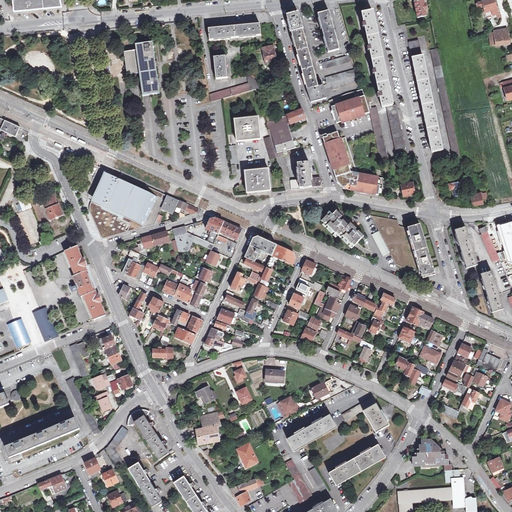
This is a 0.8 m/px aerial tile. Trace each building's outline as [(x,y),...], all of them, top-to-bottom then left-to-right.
[(12,0),(14,13),(61,8),(59,0),(12,0)] [(485,12),(496,8),(493,0),(488,0),(478,3),(479,9),(483,8),(485,12)] [(419,23),(427,21),(426,11),(427,11),(426,5),(424,5),(423,1),(414,2),(416,9),(417,9),(417,12),(416,12),(417,18),(418,18),(419,23)] [(496,8),(485,12),(486,17),(491,15),(492,18),(495,16),(495,15),(498,14),(496,8)] [(329,11),(318,15),(328,53),(340,50),(329,11)] [(386,107),(393,105),(373,12),(362,14),(364,24),(362,24),(363,28),(365,28),(369,47),(367,48),(368,51),(370,51),(374,71),(372,71),(373,75),(375,74),(379,93),(377,93),(378,98),(380,97),(382,107),(386,107)] [(287,16),(291,31),(302,28),(298,13),(287,16)] [(208,29),(209,40),(261,35),(260,24),(208,29)] [(312,66),(302,28),(291,31),(307,90),(318,87),(312,66)] [(494,33),(497,46),(510,44),(509,40),(507,32),(506,32),(505,29),(494,31),(494,33)] [(497,46),(494,33),(491,33),(488,34),(490,47),(497,46)] [(409,43),(412,59),(422,57),(418,41),(409,43)] [(152,42),(135,45),(136,51),(124,52),(125,59),(126,65),(127,75),(139,73),(143,96),(147,95),(151,95),(160,93),(152,42)] [(273,46),(262,48),(266,65),(277,63),(273,46)] [(460,156),(438,50),(431,51),(453,158),(460,156)] [(352,61),(351,55),(322,63),(323,69),(352,61)] [(422,57),(412,59),(431,152),(442,150),(423,56),(422,57)] [(226,57),(214,58),(216,79),(228,78),(226,57)] [(326,84),(322,85),(323,89),(331,87),(332,90),(358,82),(355,70),(326,78),(327,81),(325,81),(326,84)] [(257,89),(259,89),(255,75),(254,75),(253,73),(247,74),(248,83),(209,95),(211,102),(223,99),(250,91),(257,89)] [(507,101),(511,99),(511,80),(500,84),(501,88),(504,88),(507,101)] [(318,87),(307,90),(311,103),(326,98),(323,89),(322,85),(318,87)] [(350,93),(329,102),(336,123),(370,112),(369,109),(368,109),(367,109),(362,90),(350,93)] [(387,159),(377,107),(371,108),(370,102),(374,102),(372,94),(365,95),(368,109),(369,109),(370,112),(374,133),(380,160),(387,159)] [(396,105),(393,105),(386,107),(395,151),(405,149),(396,105)] [(287,115),(290,123),(291,124),(306,118),(302,110),(287,115)] [(267,123),(269,130),(270,129),(272,136),(277,153),(283,152),(283,154),(288,153),(287,150),(300,147),(298,140),(293,141),(288,124),(290,123),(287,115),(267,123)] [(235,120),(237,142),(249,141),(260,140),(258,117),(235,120)] [(20,128),(0,118),(0,129),(16,137),(17,134),(20,128)] [(336,132),(322,137),(329,159),(337,183),(339,185),(343,189),(378,195),(379,191),(386,190),(383,178),(357,173),(347,144),(345,137),(339,139),(336,132)] [(285,190),(294,189),(293,180),(290,180),(283,155),(283,154),(283,152),(277,153),(272,136),(264,139),(267,148),(270,160),(276,159),(285,190)] [(229,146),(231,165),(238,164),(236,145),(229,146)] [(293,180),(294,189),(307,188),(320,186),(321,182),(320,177),(311,178),(309,162),(297,163),(298,179),(293,180)] [(245,171),(247,193),(259,192),(271,191),(268,169),(245,171)] [(103,239),(104,239),(143,228),(155,225),(156,221),(159,215),(162,208),(167,196),(114,172),(112,176),(106,173),(104,177),(95,197),(94,196),(89,207),(89,212),(99,235),(101,239),(103,239)] [(45,177),(31,184),(32,185),(30,186),(32,190),(34,190),(35,192),(48,185),(45,177)] [(400,185),(403,197),(417,194),(416,190),(414,190),(413,182),(400,185)] [(449,185),(450,190),(453,190),(455,197),(464,195),(461,182),(449,185)] [(470,194),(473,206),(483,205),(481,194),(475,195),(475,193),(470,194)] [(51,220),(63,215),(59,204),(58,204),(55,195),(44,199),(47,208),(47,209),(51,220)] [(179,201),(167,196),(162,208),(173,213),(174,211),(176,207),(179,201)] [(28,197),(19,201),(23,211),(32,208),(28,197)] [(198,210),(179,201),(176,207),(179,208),(178,209),(182,211),(182,209),(193,214),(197,213),(198,210)] [(353,247),(364,236),(359,230),(358,231),(356,229),(357,228),(351,222),(349,224),(344,219),(342,221),(340,219),(342,217),(337,211),(330,218),(328,216),(322,221),(338,236),(340,234),(353,247)] [(173,230),(176,240),(172,241),(175,251),(178,251),(187,255),(193,242),(212,250),(216,239),(226,243),(228,240),(218,236),(219,233),(237,240),(241,230),(236,228),(215,218),(212,219),(210,220),(205,229),(209,231),(208,234),(209,235),(206,241),(187,233),(187,234),(185,227),(173,230)] [(497,225),(508,263),(511,264),(511,220),(497,225)] [(419,223),(405,228),(419,274),(423,275),(425,275),(435,272),(434,268),(419,223)] [(499,259),(497,254),(488,232),(485,226),(479,229),(481,234),(493,263),(499,259)] [(455,231),(466,268),(477,265),(465,227),(455,231)] [(391,253),(380,231),(373,235),(384,256),(391,253)] [(161,233),(152,236),(142,239),(143,243),(138,245),(141,254),(132,250),(129,256),(139,260),(141,255),(148,258),(145,248),(170,242),(167,232),(161,233)] [(244,258),(255,262),(261,251),(272,256),(267,268),(274,271),(276,267),(273,266),(276,259),(291,265),(294,259),(292,253),(263,239),(259,238),(252,240),(244,258)] [(77,246),(65,251),(75,276),(73,277),(81,297),(84,296),(94,321),(106,316),(101,303),(103,302),(100,294),(97,295),(86,267),(88,266),(85,258),(82,259),(77,246)] [(211,252),(206,263),(215,267),(221,256),(211,252)] [(122,273),(131,277),(136,279),(140,281),(144,271),(147,272),(150,267),(154,269),(152,273),(156,275),(156,276),(159,277),(161,272),(170,276),(172,270),(149,260),(146,267),(141,265),(140,266),(133,263),(134,261),(129,259),(122,273)] [(247,260),(245,265),(264,274),(266,269),(247,260)] [(311,275),(314,268),(316,265),(306,260),(300,273),(302,274),(304,272),(306,273),(311,275)] [(193,289),(197,291),(201,283),(202,283),(197,294),(202,297),(207,286),(213,273),(204,269),(198,281),(197,281),(193,289)] [(265,286),(271,275),(272,272),(267,269),(260,284),(265,286)] [(481,274),(492,312),(504,309),(499,294),(492,271),(481,274)] [(244,286),(246,281),(242,279),(244,275),(238,273),(234,282),(231,288),(239,292),(240,289),(244,291),(246,286),(244,286)] [(249,278),(248,280),(259,285),(262,278),(252,273),(250,278),(249,278)] [(328,316),(330,317),(334,319),(339,309),(341,305),(336,303),(338,300),(331,296),(325,309),(324,309),(325,306),(320,303),(324,293),(320,291),(322,286),(314,283),(313,285),(309,283),(310,283),(300,278),(298,283),(319,292),(314,304),(322,308),(317,316),(326,320),(328,316)] [(351,279),(347,278),(345,282),(342,280),(341,282),(340,282),(337,287),(330,283),(329,287),(340,292),(341,289),(347,292),(352,281),(351,279)] [(173,284),(167,281),(163,291),(164,292),(172,295),(173,296),(178,284),(177,284),(176,285),(173,284)] [(186,288),(188,284),(181,281),(180,284),(181,284),(175,297),(182,300),(190,303),(192,297),(189,296),(192,290),(186,288)] [(268,289),(260,285),(253,299),(259,302),(263,292),(265,293),(265,292),(266,293),(268,289)] [(119,296),(125,299),(124,300),(128,302),(130,297),(127,295),(130,289),(124,286),(119,296)] [(0,303),(5,302),(8,300),(4,289),(3,289),(0,290),(0,303)] [(265,293),(263,292),(259,302),(262,303),(269,289),(268,289),(266,293),(265,292),(265,293)] [(370,292),(366,301),(370,303),(374,294),(370,292)] [(142,293),(129,317),(130,319),(138,326),(138,327),(141,321),(141,320),(144,314),(141,313),(143,309),(140,308),(147,295),(142,293)] [(370,303),(366,301),(365,300),(365,298),(357,294),(356,296),(355,296),(352,301),(373,312),(376,306),(370,303)] [(370,332),(375,334),(380,324),(382,325),(384,322),(380,320),(382,317),(388,304),(393,306),(395,300),(383,294),(370,322),(373,324),(370,332)] [(191,304),(191,306),(197,309),(202,298),(196,295),(192,305),(191,304)] [(294,295),(289,305),(299,310),(304,299),(294,295)] [(227,296),(225,301),(242,309),(244,304),(227,296)] [(237,317),(243,320),(242,321),(249,324),(251,320),(250,320),(254,311),(256,312),(260,304),(253,301),(247,313),(240,310),(237,317)] [(278,306),(268,301),(266,305),(276,310),(278,306)] [(151,303),(149,307),(159,313),(161,308),(151,303)] [(359,310),(350,306),(350,307),(345,316),(354,321),(359,310)] [(410,343),(413,338),(414,335),(419,323),(430,328),(433,320),(427,317),(428,315),(422,312),(418,310),(413,308),(406,321),(414,325),(413,328),(412,331),(405,327),(404,327),(402,331),(399,338),(410,343)] [(283,321),(293,325),(298,314),(307,319),(309,315),(299,311),(298,313),(289,309),(283,321)] [(46,340),(57,336),(46,310),(41,311),(35,314),(45,337),(46,340)] [(222,310),(218,320),(231,325),(235,315),(222,310)] [(162,347),(166,348),(168,342),(169,339),(166,337),(171,328),(173,329),(174,328),(179,330),(176,337),(192,345),(196,335),(177,327),(178,323),(185,326),(190,316),(178,311),(172,325),(169,323),(166,329),(167,330),(164,336),(163,336),(163,337),(158,347),(162,347)] [(168,320),(164,318),(159,316),(153,327),(163,331),(169,321),(168,320)] [(193,317),(188,328),(197,333),(200,326),(202,321),(193,317)] [(307,328),(316,332),(321,321),(313,317),(307,328)] [(271,321),(264,318),(261,325),(265,327),(266,327),(269,325),(271,321)] [(14,324),(9,326),(16,341),(18,346),(30,341),(21,321),(14,324)] [(217,322),(215,327),(225,330),(227,326),(217,322)] [(357,323),(352,333),(360,337),(365,327),(357,323)] [(316,333),(306,328),(301,338),(311,343),(316,333)] [(221,342),(222,338),(224,334),(212,329),(212,330),(206,345),(212,347),(213,344),(228,349),(233,346),(239,348),(241,342),(240,342),(246,338),(243,337),(244,333),(236,331),(233,339),(225,337),(224,339),(223,343),(221,342)] [(342,336),(351,340),(353,335),(339,329),(337,334),(342,336)] [(322,330),(318,337),(324,340),(328,333),(322,330)] [(431,331),(426,342),(439,348),(441,343),(439,343),(442,336),(431,331)] [(102,340),(106,349),(99,352),(100,355),(106,353),(112,365),(122,361),(112,336),(102,340)] [(349,345),(351,340),(342,336),(340,341),(349,345)] [(30,341),(18,346),(20,351),(32,346),(30,341)] [(362,341),(360,345),(364,347),(359,358),(370,363),(371,359),(368,357),(373,346),(362,341)] [(90,375),(84,359),(90,356),(84,342),(78,344),(77,343),(70,346),(83,378),(90,375)] [(470,352),(471,349),(462,344),(458,353),(470,359),(473,353),(470,352)] [(423,348),(419,356),(436,364),(441,354),(424,346),(423,348)] [(173,360),(174,348),(166,348),(162,347),(162,348),(160,348),(160,350),(154,350),(153,357),(166,358),(166,359),(173,360)] [(484,349),(478,360),(483,363),(481,367),(496,373),(501,362),(487,355),(489,351),(484,349)] [(462,372),(465,365),(467,360),(457,355),(455,358),(447,376),(455,380),(457,376),(459,377),(462,372)] [(399,357),(396,365),(401,367),(400,368),(405,370),(403,374),(405,375),(410,377),(413,369),(415,366),(406,362),(407,360),(399,357)] [(414,385),(420,372),(425,375),(427,369),(415,364),(415,366),(413,369),(414,369),(408,382),(414,385)] [(242,368),(233,372),(235,376),(233,376),(236,384),(243,381),(242,379),(247,377),(242,368)] [(283,382),(284,372),(267,370),(266,381),(283,382)] [(487,377),(476,373),(474,377),(471,376),(466,374),(464,380),(466,381),(464,386),(458,383),(457,386),(450,383),(451,380),(446,378),(442,386),(455,391),(455,390),(466,395),(461,405),(464,406),(472,409),(477,397),(482,399),(484,395),(469,388),(472,382),(483,387),(487,377)] [(110,383),(107,377),(103,379),(102,376),(93,380),(97,391),(111,385),(111,386),(119,383),(122,389),(123,391),(132,386),(128,376),(110,383)] [(74,378),(67,381),(93,431),(95,435),(101,431),(75,382),(76,381),(74,378)] [(119,383),(111,386),(113,390),(114,392),(122,389),(119,383)] [(328,393),(323,383),(311,389),(316,400),(328,393)] [(428,397),(431,390),(421,386),(419,393),(428,397)] [(196,392),(199,397),(200,397),(203,404),(217,397),(214,391),(211,393),(208,387),(196,392)] [(242,406),(253,400),(246,387),(235,392),(242,406)] [(21,399),(22,397),(21,395),(21,394),(19,392),(17,391),(15,391),(13,393),(11,395),(11,397),(12,399),(14,401),(16,402),(18,401),(20,400),(21,399)] [(0,408),(9,404),(8,402),(9,402),(9,400),(7,400),(5,394),(0,396),(0,408)] [(105,399),(103,394),(95,397),(97,402),(98,401),(103,412),(112,408),(107,398),(105,399)] [(289,396),(279,401),(286,415),(296,410),(289,396)] [(267,405),(273,402),(270,397),(264,400),(267,405)] [(376,404),(372,397),(341,414),(346,422),(365,411),(376,404)] [(501,400),(496,411),(502,414),(500,417),(505,419),(506,416),(509,417),(511,411),(509,409),(511,404),(501,400)] [(376,404),(365,411),(377,432),(388,425),(386,421),(387,421),(381,410),(380,411),(379,409),(376,404)] [(456,419),(459,412),(458,411),(443,405),(440,412),(456,419)] [(136,424),(145,418),(145,417),(147,416),(147,417),(150,411),(143,410),(131,415),(128,420),(128,424),(128,426),(134,425),(134,424),(136,424)] [(223,412),(201,417),(204,427),(214,425),(220,424),(219,419),(225,417),(223,412)] [(234,413),(228,416),(232,423),(238,420),(234,413)] [(330,415),(322,419),(322,418),(317,421),(311,424),(312,425),(305,429),(304,428),(300,430),(294,433),(295,435),(287,439),(294,451),(303,446),(336,427),(330,415)] [(161,442),(151,427),(145,418),(136,424),(159,460),(168,453),(163,446),(161,442)] [(79,430),(75,419),(66,423),(64,420),(60,422),(61,425),(43,432),(42,430),(37,432),(38,434),(20,442),(19,439),(14,441),(15,444),(5,448),(10,458),(79,430)] [(214,425),(204,427),(205,428),(196,430),(199,445),(218,441),(214,425)] [(122,427),(107,447),(106,448),(118,468),(124,464),(115,450),(128,432),(122,427)] [(511,430),(502,434),(504,439),(508,437),(510,442),(511,441),(511,430)] [(244,433),(234,437),(237,443),(246,439),(244,433)] [(448,464),(447,456),(443,456),(443,452),(439,452),(439,448),(435,448),(435,445),(431,440),(423,441),(423,445),(421,445),(421,449),(419,449),(419,451),(419,453),(417,453),(417,455),(417,458),(414,458),(415,465),(444,464),(448,464)] [(238,449),(246,467),(258,462),(249,444),(238,449)] [(329,473),(335,485),(340,482),(385,456),(378,444),(371,448),(370,447),(360,453),(361,454),(346,463),(345,462),(335,468),(336,469),(329,473)] [(112,470),(113,470),(116,468),(104,449),(97,454),(99,458),(103,456),(108,467),(100,470),(95,458),(85,463),(92,479),(100,476),(99,473),(111,468),(112,470)] [(210,453),(206,455),(208,457),(211,461),(215,459),(211,455),(215,453),(213,451),(210,453)] [(499,458),(488,463),(493,474),(504,470),(499,458)] [(285,463),(285,464),(294,480),(288,483),(301,507),(314,500),(292,459),(285,463)] [(162,501),(157,493),(154,489),(145,475),(143,471),(138,463),(128,469),(152,507),(162,501)] [(315,467),(308,471),(322,495),(329,491),(317,471),(315,467)] [(119,482),(113,470),(112,470),(102,474),(108,487),(119,482)] [(459,470),(451,470),(444,471),(444,474),(445,483),(452,483),(452,487),(409,491),(406,491),(397,492),(398,503),(413,502),(453,500),(453,508),(466,507),(465,511),(475,511),(477,511),(476,498),(472,498),(471,497),(465,498),(464,495),(463,478),(460,478),(459,470)] [(62,477),(64,477),(63,474),(38,485),(50,510),(56,508),(50,496),(47,497),(43,489),(52,485),(53,486),(51,487),(53,490),(54,490),(56,493),(67,488),(62,477)] [(201,502),(191,488),(189,484),(184,477),(174,483),(193,511),(207,511),(205,508),(204,506),(201,502)] [(261,477),(254,479),(257,487),(264,484),(261,477)] [(257,487),(254,479),(247,482),(250,489),(257,487)] [(491,482),(497,490),(499,489),(500,493),(506,490),(505,487),(501,489),(494,479),(491,482)] [(250,489),(247,482),(233,487),(229,489),(235,498),(236,497),(245,492),(245,491),(250,489)] [(108,495),(110,502),(109,502),(112,507),(113,507),(123,503),(123,502),(127,500),(124,493),(120,495),(118,491),(108,495)] [(245,492),(236,497),(241,506),(250,501),(245,492)] [(335,511),(337,511),(330,499),(323,503),(323,502),(313,508),(313,509),(307,511),(335,511)] [(143,511),(136,500),(132,502),(120,508),(121,511),(123,511),(125,511),(143,511)] [(413,511),(413,502),(398,503),(398,511),(413,511)]
